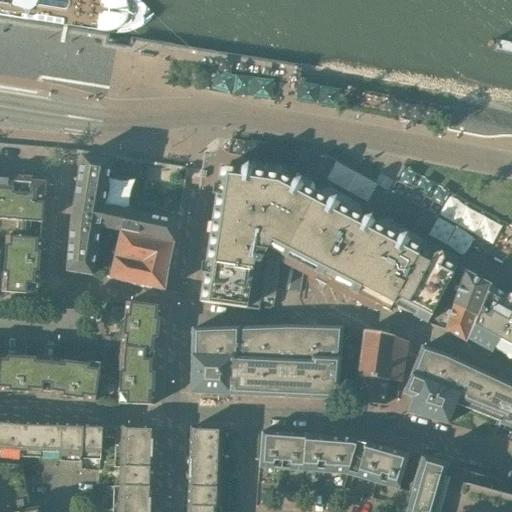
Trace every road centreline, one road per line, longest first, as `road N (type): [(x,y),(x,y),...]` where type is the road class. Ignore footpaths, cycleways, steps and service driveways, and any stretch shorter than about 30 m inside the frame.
road 1 (residential): [(511,459),(344,417),(170,413),(176,317)]
road 2 (residential): [(511,165),(208,112),(92,119)]
road 3 (residential): [(511,375),(386,323),(176,317)]
road 4 (residential): [(93,289),(54,284),(62,173),(0,161)]
road 5 (residential): [(0,328),(80,332),(93,289)]
